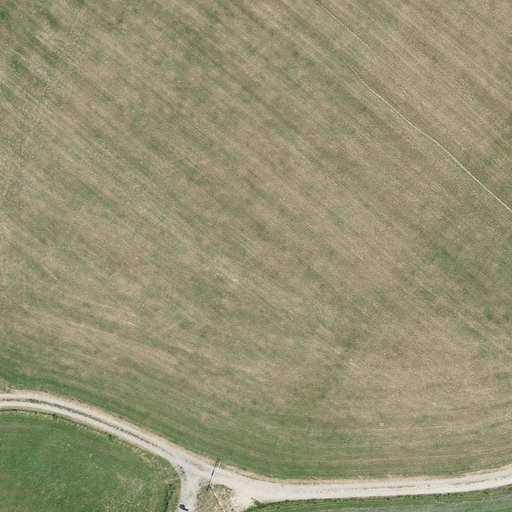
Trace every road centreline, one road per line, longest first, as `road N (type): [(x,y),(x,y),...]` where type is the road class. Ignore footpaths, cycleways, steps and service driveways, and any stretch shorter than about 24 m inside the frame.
road 1 (track): [(182,511),(203,469),(270,488),(324,491),(511,475)]
road 2 (track): [(203,469),(49,402),(0,398)]
